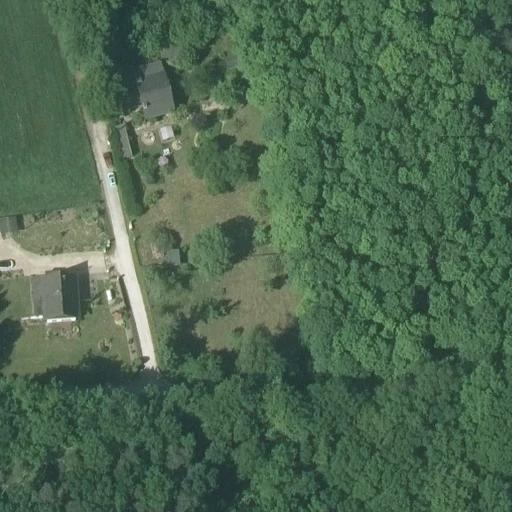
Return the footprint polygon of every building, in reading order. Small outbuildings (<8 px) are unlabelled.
[(150,57),(151,63),(160,61),(159,55),(150,57)] [(141,109),(145,123),(173,116),(160,68),(136,74),(136,75),(107,81),(113,110),(114,110),(123,108),(124,113),(141,109)] [(112,132),(116,150),(127,148),(123,129),(112,132)] [(127,148),(116,150),(120,163),(130,160),(127,148)] [(41,285),(42,313),(43,320),(47,320),(47,324),(74,323),(74,319),(78,318),(76,283),(55,284),(54,276),(45,276),(45,285),(41,285)]
